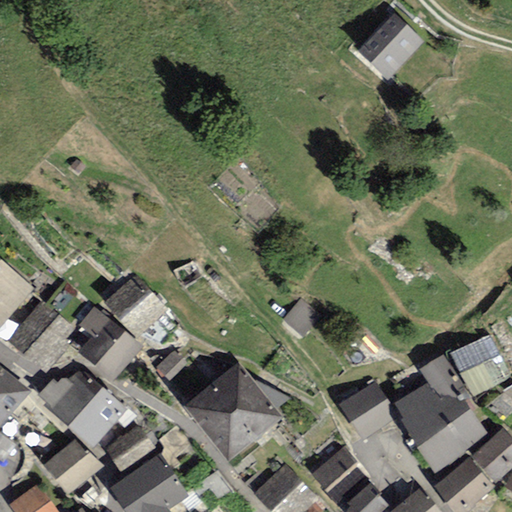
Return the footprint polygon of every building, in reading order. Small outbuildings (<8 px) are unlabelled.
[(392,15),(358,51),(388,80),(423,43),(392,15)] [(0,327),(34,290),(0,260),(0,327)] [(197,266),(181,276),(188,287),(204,277),(197,266)] [(135,276),(105,303),(136,338),(167,312),(135,276)] [(41,302),(7,342),(23,356),(57,315),(41,302)] [(305,305),(288,324),(306,339),(322,320),(305,305)] [(140,348),(93,309),(80,325),(92,335),(78,352),(112,381),(140,348)] [(79,333),(57,315),(23,356),(45,374),(79,333)] [(488,336),(450,353),(473,397),(511,377),(488,336)] [(174,350),(156,368),(169,380),(187,362),(174,350)] [(444,355),(420,370),(429,383),(394,406),(404,420),(400,423),(434,472),(487,436),(464,402),(472,396),(444,355)] [(238,366),(186,406),(228,461),(282,420),(275,410),(252,383),(238,366)] [(0,429),(29,390),(0,368),(0,429)] [(53,379),(38,395),(94,447),(127,410),(91,379),(87,382),(77,374),(67,380),(61,378),(57,383),(53,379)] [(255,380),(252,383),(275,410),(291,400),(255,380)] [(339,405),(362,441),(398,417),(375,381),(339,405)] [(104,449),(120,473),(154,449),(138,426),(104,449)] [(511,438),(504,430),(472,457),(495,483),(511,467),(511,438)] [(0,434),(0,460),(3,463),(15,446),(0,434)] [(74,440),(43,466),(66,495),(104,466),(74,440)] [(345,446),(311,476),(338,505),(365,479),(345,446)] [(111,489),(125,509),(173,475),(159,455),(111,489)] [(435,488),(452,511),(465,511),(493,485),(468,457),(435,488)] [(285,465),(254,494),(270,511),(302,483),(285,465)] [(173,475),(125,509),(127,511),(168,511),(188,496),(173,475)] [(308,511),(320,502),(302,483),(270,511),(308,511)] [(381,494),(369,483),(347,503),(350,506),(346,511),(382,511),(388,506),(379,496),(381,494)] [(57,511),(36,485),(9,506),(13,511),(57,511)] [(439,511),(419,488),(391,511),(439,511)]
